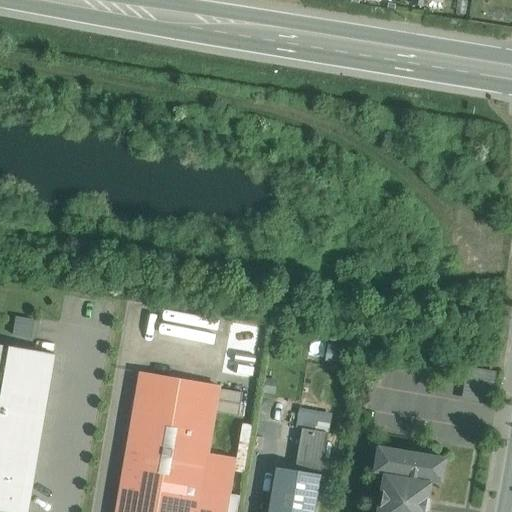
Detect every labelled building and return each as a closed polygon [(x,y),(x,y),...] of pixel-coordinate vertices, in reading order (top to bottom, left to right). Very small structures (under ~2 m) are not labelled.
[(27,347),(32,318),(16,316),(11,344),(27,347)] [(27,511),(55,356),(0,346),(0,511),(27,511)] [(466,368),(462,396),(490,400),(494,372),(466,368)] [(219,387),(140,373),(116,511),(197,511),(214,412),(219,389),(219,387)] [(242,393),(219,389),(214,412),(238,417),(242,393)] [(327,433),(303,429),(301,446),(324,450),(327,433)] [(301,446),(298,445),(295,468),(320,473),(324,450),(301,446)] [(444,459),(379,448),(375,471),(386,473),(379,511),(423,511),(429,480),(441,482),(444,459)] [(313,511),(320,475),(276,467),(269,508),(293,511),(313,511)]
